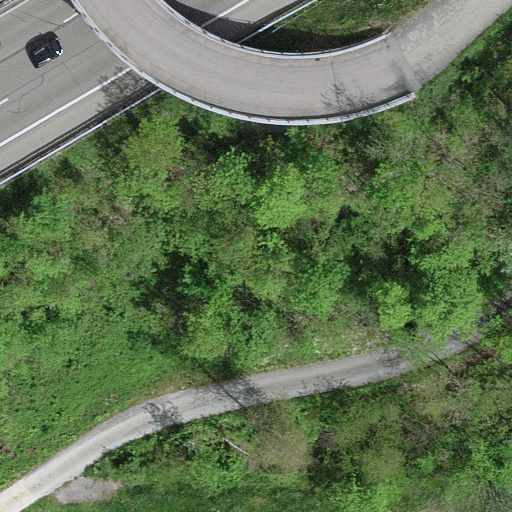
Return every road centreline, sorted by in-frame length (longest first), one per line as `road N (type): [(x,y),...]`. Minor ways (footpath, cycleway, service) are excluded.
road 1 (track): [(0,510),(120,434),(182,407),(384,364),(446,343),(511,301)]
road 2 (motorway): [(0,80),(136,0)]
